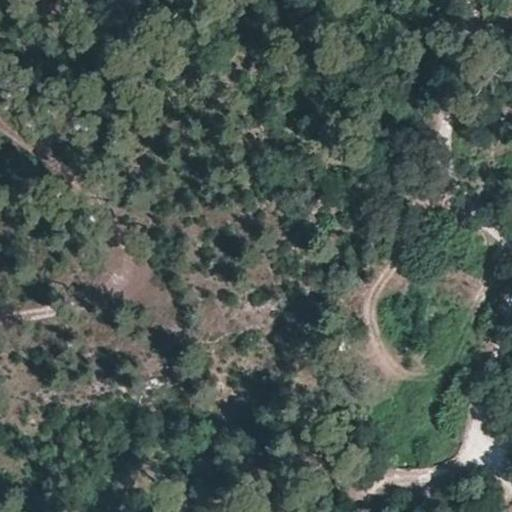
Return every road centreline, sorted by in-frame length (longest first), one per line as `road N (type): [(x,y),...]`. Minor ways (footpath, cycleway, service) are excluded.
road 1 (track): [(511,245),(434,185),(414,128),(417,54),(431,0)]
road 2 (track): [(511,312),(478,404),(472,452),(511,479)]
